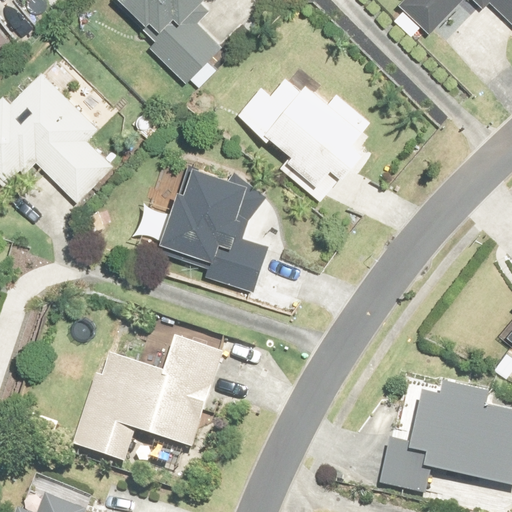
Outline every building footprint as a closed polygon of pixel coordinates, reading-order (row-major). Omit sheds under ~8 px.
[(128,0),(151,22),(155,18),(161,23),(151,33),(159,41),(153,47),(187,80),(223,44),(200,21),(211,9),(203,1),(203,0),(128,0)] [(511,0),(403,0),(410,8),(399,20),(413,34),(423,24),(431,32),(462,0),(475,0),(483,7),(489,0),(490,0),(511,21),(511,0)] [(0,30),(0,57),(14,44),(0,30)] [(82,81),(68,94),(44,69),(12,99),(7,93),(0,100),(0,182),(32,152),(79,200),(123,158),(111,146),(104,153),(91,139),(116,116),(82,81)] [(311,80),(304,88),(290,76),(274,94),(264,86),(242,112),(271,137),(274,134),(294,151),(283,165),(316,193),(337,168),(343,174),(367,146),(358,139),(373,121),(339,92),(333,99),(311,80)] [(267,197),(270,189),(197,164),(188,190),(180,187),(163,237),(207,253),(203,264),(207,265),(204,274),(254,292),(285,204),(267,197)] [(511,319),(501,333),(511,341),(511,319)] [(168,375),(107,354),(77,444),(126,461),(137,429),(193,448),(225,353),(181,338),(168,375)] [(426,392),(416,442),(392,437),(382,485),(432,495),(436,477),(418,473),(423,453),(429,454),(426,467),(511,485),(511,410),(489,406),(492,392),(444,382),(441,395),(426,392)] [(86,511),(93,496),(39,475),(25,511),(22,510),(20,511),(86,511)]
